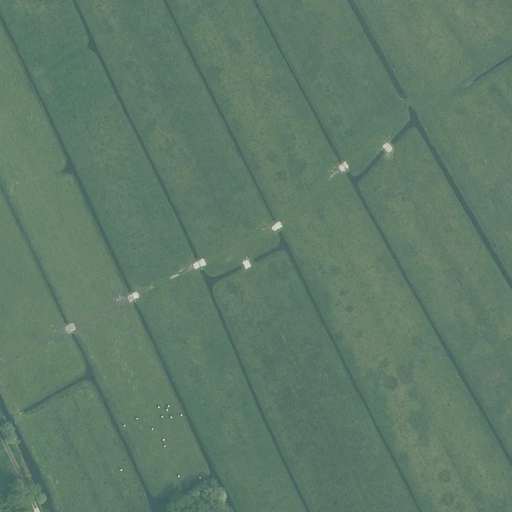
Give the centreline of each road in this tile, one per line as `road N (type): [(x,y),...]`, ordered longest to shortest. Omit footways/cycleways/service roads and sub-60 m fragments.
road 1 (track): [(0,361),(287,219),(402,103)]
road 2 (track): [(50,511),(53,487),(0,378)]
